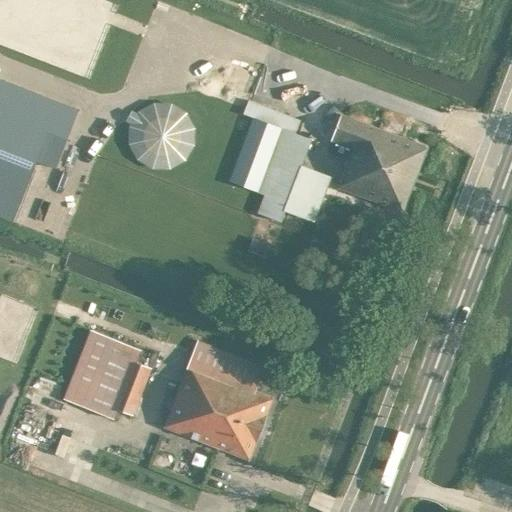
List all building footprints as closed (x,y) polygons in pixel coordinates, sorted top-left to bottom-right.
[(335,65),(348,70),(353,58),(339,53),(335,65)] [(227,55),(203,54),(202,82),(226,83),(227,55)] [(0,213),(9,217),(11,218),(11,216),(34,157),(53,165),(65,136),(77,106),(0,75),(0,213)] [(248,96),(243,110),(252,114),(229,177),(258,189),(258,188),(263,190),(256,209),(280,218),(284,207),(315,217),(330,173),(301,162),(311,135),(296,129),(301,116),(248,96)] [(128,98),(128,158),(187,158),(188,99),(128,98)] [(400,208),(425,143),(339,110),(330,135),(331,136),(326,147),(346,155),(342,164),(344,164),(337,184),(400,208)] [(58,232),(63,219),(46,212),(41,226),(58,232)] [(244,230),(240,246),(264,251),(268,236),(244,230)] [(63,396),(114,415),(118,405),(131,410),(149,364),(134,359),(139,345),(89,327),(63,396)] [(271,393),(253,386),(262,362),(196,336),(163,422),(247,455),(271,393)] [(290,490),(305,492),(307,479),(292,477),(290,490)]
